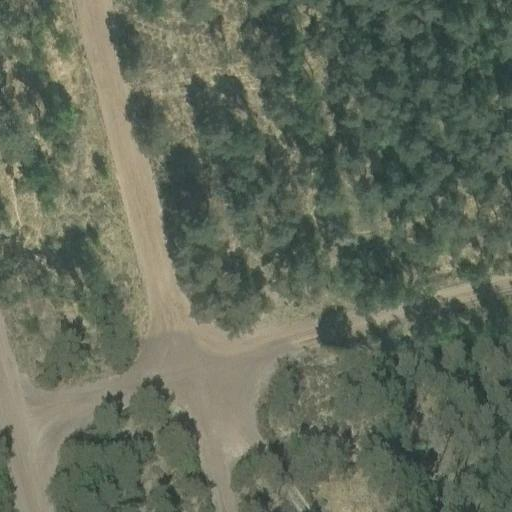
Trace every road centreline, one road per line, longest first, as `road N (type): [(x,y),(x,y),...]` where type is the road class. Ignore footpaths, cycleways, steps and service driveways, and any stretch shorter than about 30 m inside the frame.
road 1 (track): [(110,0),(239,511)]
road 2 (track): [(0,417),(198,367)]
road 3 (track): [(42,511),(0,338)]
